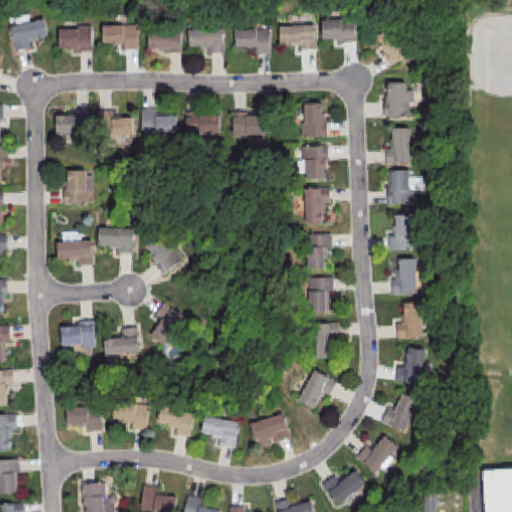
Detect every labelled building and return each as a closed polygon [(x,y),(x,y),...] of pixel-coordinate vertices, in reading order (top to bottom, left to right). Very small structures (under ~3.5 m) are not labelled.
[(322,43),(357,43),(357,21),(322,21),(322,43)] [(39,38),(48,38),(48,23),(14,23),(14,49),(39,49),(39,38)] [(139,26),(104,26),(104,48),(139,48),(139,26)] [(281,27),(317,26),(317,51),(303,51),(302,43),(281,44),(281,27)] [(60,28),(60,52),(94,52),(94,28),(60,28)] [(188,30),(224,29),(225,53),(210,54),(210,46),(189,46),(188,30)] [(409,58),(396,29),(377,37),(389,66),(409,58)] [(236,31),(271,30),(272,54),(257,55),(257,47),(236,47),(236,31)] [(184,53),(184,33),(149,33),(149,53),(184,53)] [(388,89),(405,88),(406,122),(385,123),(384,106),(389,106),(388,89)] [(302,104),(302,137),(327,137),(327,105),(302,104)] [(157,110),(142,110),(142,135),(177,135),(177,118),(157,118),(157,110)] [(56,113),(56,134),(89,134),(89,113),(56,113)] [(233,136),(267,136),(267,115),(233,115),(233,136)] [(98,117),(98,138),(133,138),(133,117),(98,117)] [(187,137),(221,137),(221,117),(187,117),(187,137)] [(392,134),(409,133),(410,168),(385,169),(384,154),(393,154),(392,134)] [(328,146),(307,146),(307,180),(328,180),(328,146)] [(0,151),(8,151),(8,165),(3,166),(3,186),(0,186),(0,151)] [(65,205),(89,205),(89,172),(65,172),(65,205)] [(392,175),(409,175),(411,209),(386,210),(385,196),(393,195),(392,175)] [(330,188),(308,188),(308,224),(324,224),(324,211),(330,211),(330,188)] [(396,221),(413,220),(414,255),(389,256),(388,241),(397,241),(396,221)] [(135,230),(99,230),(99,248),(117,248),(117,254),(135,254),(135,230)] [(94,263),(93,241),(81,242),(80,234),(68,235),(68,241),(58,242),(59,264),(94,263)] [(8,235),(0,235),(0,250),(8,251),(8,235)] [(163,275),(182,262),(165,235),(145,248),(163,275)] [(309,235),(309,270),(325,270),(325,257),(332,257),(332,235),(309,235)] [(399,266),(416,265),(417,299),(392,301),(391,286),(400,286),(399,266)] [(311,279),(311,313),(332,313),(332,279),(311,279)] [(0,285),(8,285),(8,300),(3,300),(4,321),(0,321),(0,285)] [(166,346),(185,316),(165,304),(156,317),(162,321),(152,337),(166,346)] [(404,309),(421,308),(422,343),(397,344),(396,329),(405,329),(404,309)] [(62,325),(63,349),(96,348),(95,324),(62,325)] [(317,324),(318,359),(335,359),(335,324),(317,324)] [(104,342),(107,358),(142,352),(138,328),(121,331),(123,339),(104,342)] [(0,330),(10,330),(11,345),(5,345),(7,366),(0,366),(0,330)] [(408,350),(425,353),(420,387),(395,383),(397,369),(406,370),(408,350)] [(315,412),(337,386),(320,371),(298,397),(315,412)] [(0,375),(12,374),(14,388),(8,389),(10,410),(0,410),(0,375)] [(381,425),(407,436),(421,403),(403,396),(399,405),(397,405),(394,413),(388,411),(381,425)] [(133,420),(134,430),(150,429),(148,403),(114,406),(116,422),(133,420)] [(67,408),(67,427),(88,427),(88,431),(102,431),(102,408),(67,408)] [(192,434),(195,413),(162,408),(158,429),(192,434)] [(257,446),(290,436),(284,415),(250,425),(257,446)] [(236,447),(239,423),(205,418),(202,434),(213,436),(212,443),(236,447)] [(0,421),(16,420),(18,434),(9,435),(11,458),(0,458),(0,421)] [(357,461),(378,477),(400,450),(385,438),(378,446),(377,445),(371,452),(366,448),(357,461)] [(0,466),(20,465),(21,479),(16,480),(17,501),(0,501),(0,466)] [(487,511),(485,473),(511,471),(511,511),(487,511)] [(322,486),(338,508),(367,487),(356,472),(347,478),(346,477),(339,482),(335,477),(322,486)] [(85,484),(84,511),(106,511),(107,484),(85,484)] [(142,511),(144,511),(176,511),(178,497),(160,496),(160,488),(144,487),(142,511)] [(426,495),(426,511),(436,511),(437,495),(426,495)] [(202,508),(203,499),(189,497),(186,511),(221,511),(202,508)] [(315,511),(313,500),(278,507),(278,511),(315,511)]
